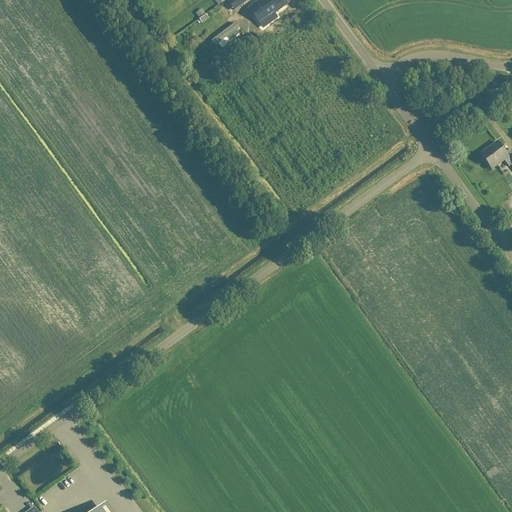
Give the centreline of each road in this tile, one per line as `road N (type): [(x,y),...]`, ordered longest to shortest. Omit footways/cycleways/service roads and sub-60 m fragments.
road 1 (unclassified): [(0,467),(430,149)]
road 2 (unclassified): [(511,261),(430,149)]
road 3 (unclassified): [(380,80),(428,57),(511,69)]
